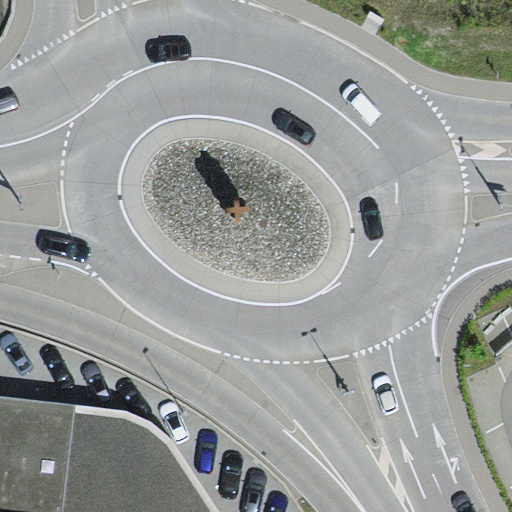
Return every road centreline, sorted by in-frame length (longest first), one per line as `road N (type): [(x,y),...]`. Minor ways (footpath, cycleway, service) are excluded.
road 1 (secondary): [(0,297),(180,367),(311,455),(355,511)]
road 2 (primary): [(118,256),(158,289),(213,317),(281,330),(326,328)]
road 3 (primary): [(329,104),(256,67),(203,58),(134,71)]
road 4 (secondary): [(418,511),(326,328)]
road 5 (primary): [(511,116),(329,104)]
road 6 (primary): [(86,119),(91,192),(118,256)]
